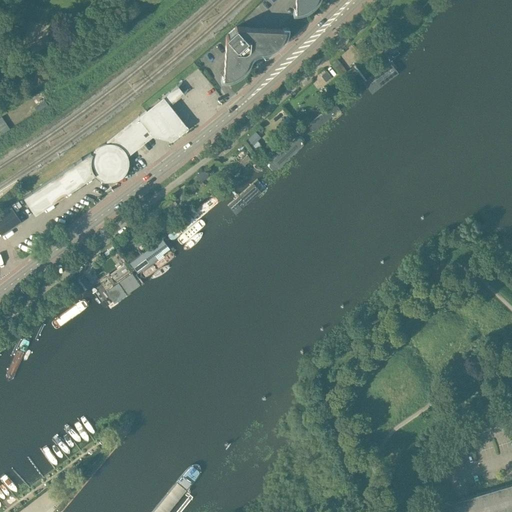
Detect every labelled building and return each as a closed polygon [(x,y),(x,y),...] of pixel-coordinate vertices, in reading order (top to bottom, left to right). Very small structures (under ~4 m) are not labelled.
[(294,0),(295,10),(297,10),(299,10),(301,10),(303,9),(304,8),(306,7),(308,6),(309,5),(311,4),(312,3),(313,1),(314,0),(294,0)] [(32,6),(30,19),(37,21),(37,22),(44,23),(45,15),(39,13),(40,8),(32,6)] [(285,31),(285,29),(236,26),(225,35),(223,77),(225,77),(227,77),(229,77),(230,76),(232,76),(234,75),(236,74),(237,73),(239,72),(240,71),(242,70),(243,68),(244,67),(245,65),(246,64),(247,62),(248,60),(248,59),(249,57),(250,56),(251,55),(252,54),(253,53),(254,53),(255,52),(257,51),(258,51),(259,51),(261,51),(262,51),(264,50),(266,50),(268,49),(270,49),(272,48),(273,47),(275,46),(277,44),(278,43),(279,42),(281,40),(282,38),(283,37),(283,35),(284,33),(285,31)] [(364,82),(369,88),(395,68),(390,62),(364,82)] [(184,93),(182,92),(177,85),(161,98),(167,106),(184,93)] [(36,112),(47,105),(44,100),(33,107),(36,112)] [(311,132),(339,109),(334,103),(306,126),(311,132)] [(128,158),(127,156),(155,133),(152,118),(146,110),(106,141),(107,143),(105,143),(103,143),(102,144),(100,145),(99,146),(97,146),(96,148),(95,149),(94,150),(93,152),(92,153),(90,152),(23,197),(35,214),(95,174),(97,176),(98,177),(99,178),(102,180),(105,181),(109,181),(112,181),(115,180),(118,178),(121,177),(124,174),(126,171),(127,168),(128,165),(128,162),(128,158)] [(9,129),(1,116),(0,117),(0,132),(1,134),(9,129)] [(274,172),(306,142),(299,134),(266,165),(274,172)] [(224,200),(228,206),(264,178),(259,172),(224,200)] [(172,243),(225,197),(219,189),(166,235),(172,243)] [(200,231),(224,210),(218,204),(194,224),(200,231)] [(21,221),(11,207),(0,214),(0,231),(1,234),(21,221)] [(177,249),(195,234),(190,228),(172,244),(177,249)] [(162,237),(132,259),(137,265),(166,243),(162,237)] [(133,271),(126,262),(86,292),(93,301),(133,271)] [(84,294),(52,317),(57,324),(89,300),(84,294)] [(27,362),(33,365),(49,332),(44,329),(27,362)] [(13,331),(5,335),(9,341),(17,337),(13,331)] [(24,335),(2,378),(10,382),(32,339),(24,335)] [(3,351),(0,356),(0,370),(8,354),(3,351)] [(511,511),(511,482),(467,496),(459,498),(455,500),(448,502),(451,511),(511,511)]
